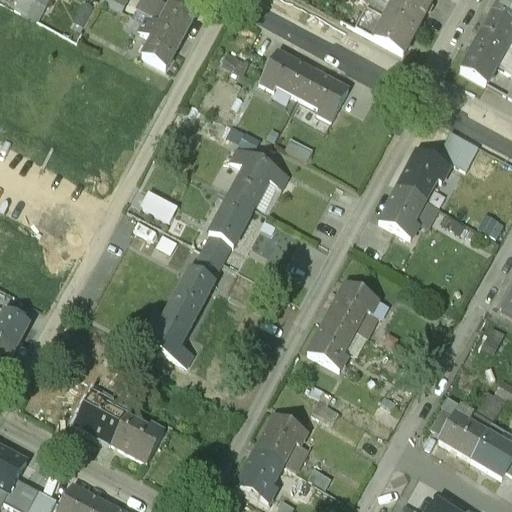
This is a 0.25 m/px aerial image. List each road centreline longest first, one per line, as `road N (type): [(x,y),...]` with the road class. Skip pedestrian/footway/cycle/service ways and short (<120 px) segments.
road 1 (residential): [(228,0),(0,413)]
road 2 (residential): [(420,93),(202,511)]
road 3 (residential): [(397,452),(511,254)]
road 4 (residential): [(243,0),(420,93)]
road 5 (residential): [(0,415),(173,511)]
